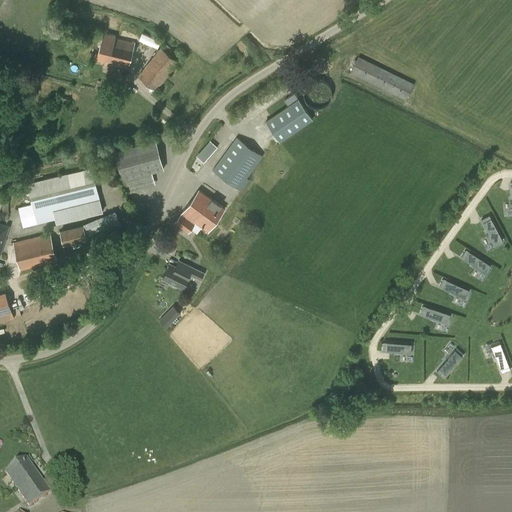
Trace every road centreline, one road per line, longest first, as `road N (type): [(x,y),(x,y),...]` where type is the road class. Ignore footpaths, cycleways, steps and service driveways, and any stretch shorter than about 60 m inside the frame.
road 1 (unclassified): [(0,360),(66,344),(92,322),(128,275),(220,104),(381,0)]
road 2 (unknown): [(511,391),(400,396),(371,365),(395,315),(484,186),(511,176)]
